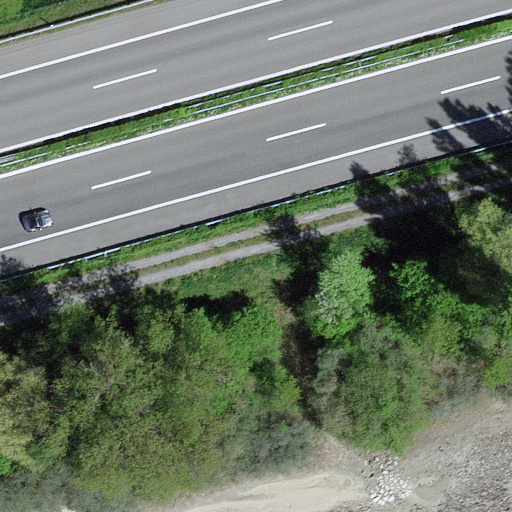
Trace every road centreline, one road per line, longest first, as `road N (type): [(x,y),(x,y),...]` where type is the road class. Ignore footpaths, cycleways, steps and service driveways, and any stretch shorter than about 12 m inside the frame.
road 1 (track): [(0,329),(511,183)]
road 2 (motorway): [(0,214),(511,74)]
road 3 (motorway): [(405,0),(0,112)]
